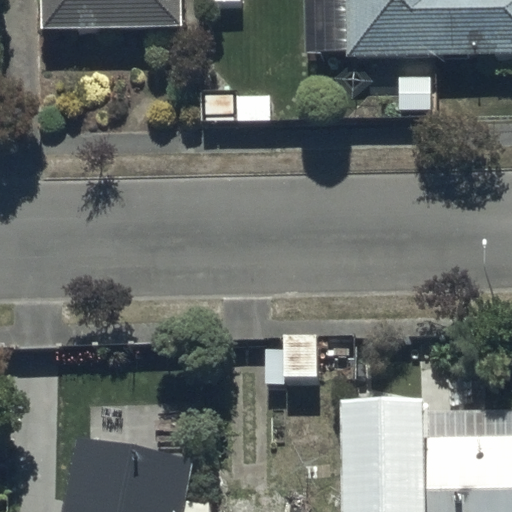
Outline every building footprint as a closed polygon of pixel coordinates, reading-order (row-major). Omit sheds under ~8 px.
[(181,0),(38,0),(39,40),(181,38),(181,0)] [(206,0),(206,12),(242,12),(241,0),(206,0)] [(511,0),(310,0),(312,70),(369,69),(369,91),(400,91),(400,111),(441,110),(440,74),(511,72),(511,0)] [(273,100),(205,100),(205,123),(273,122),(273,100)] [(511,511),(511,422),(432,425),(432,412),(341,416),(344,511),(511,511)] [(99,455),(77,452),(65,511),(192,511),(199,473),(138,463),(142,443),(103,437),(99,455)]
